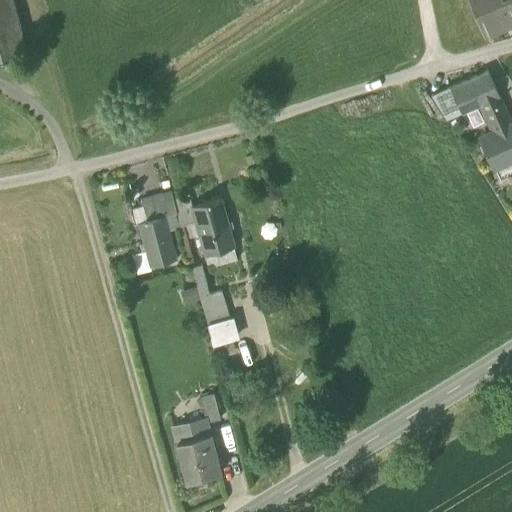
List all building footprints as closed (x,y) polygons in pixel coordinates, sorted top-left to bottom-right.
[(0,0),(0,58),(24,56),(9,0),(0,0)] [(470,0),(486,36),(511,25),(511,6),(509,0),(470,0)] [(479,139),(494,170),(511,161),(511,125),(511,124),(487,71),(486,71),(486,72),(450,88),(450,87),(449,88),(461,114),(483,104),(486,109),(482,111),(492,133),(479,139)] [(430,96),(445,121),(461,114),(449,88),(430,96)] [(143,207),(147,221),(164,216),(175,213),(174,211),(172,199),(171,193),(142,201),(143,207)] [(174,214),(177,227),(195,222),(191,207),(187,195),(172,199),(174,211),(175,213),(175,214),(174,214)] [(195,222),(203,254),(232,246),(219,199),(191,207),(195,222)] [(129,211),(134,229),(138,227),(137,223),(147,221),(143,207),(129,211)] [(145,251),(148,266),(175,259),(164,216),(147,221),(137,223),(138,227),(145,251)] [(232,246),(203,254),(206,265),(217,266),(236,261),(232,246)] [(150,272),(148,266),(145,251),(131,255),(136,275),(150,272)] [(195,286),(198,296),(209,293),(200,264),(192,267),(197,284),(195,285),(195,286)] [(199,300),(195,286),(179,290),(183,304),(199,300)] [(198,296),(207,323),(228,317),(219,290),(209,293),(198,296)] [(233,317),(206,324),(212,346),(239,338),(233,317)] [(205,420),(205,423),(219,420),(213,392),(199,395),(205,420)] [(216,472),(208,433),(205,423),(205,420),(173,427),(176,440),(185,479),(216,472)]
